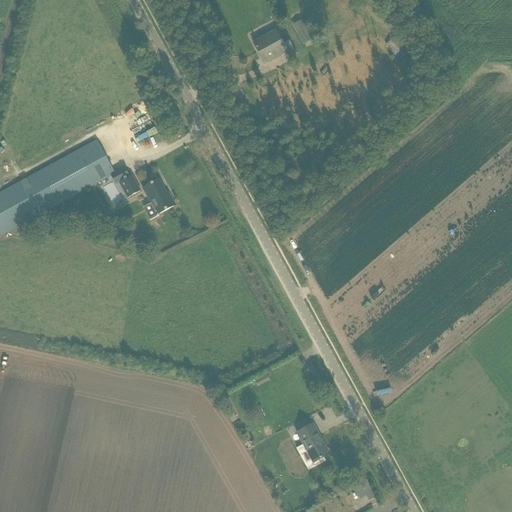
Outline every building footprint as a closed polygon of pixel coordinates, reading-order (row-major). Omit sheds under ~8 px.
[(296,31),(303,45),(313,39),(306,26),(296,31)] [(295,49),(289,39),(283,43),(276,30),(253,42),(265,65),(295,49)] [(396,37),(387,44),(395,54),(399,51),(400,52),(405,47),(398,38),(397,39),(396,37)] [(16,184),(0,193),(0,233),(1,236),(106,179),(115,174),(96,141),(88,145),(36,173),(24,180),(17,184),(16,184)] [(119,183),(127,198),(140,191),(132,176),(119,183)] [(143,189),(148,197),(158,215),(175,206),(168,193),(166,194),(159,180),(143,189)] [(297,433),(313,463),(329,454),(313,425),(297,433)] [(358,496),(365,505),(377,496),(366,482),(359,487),(363,492),(358,496)]
